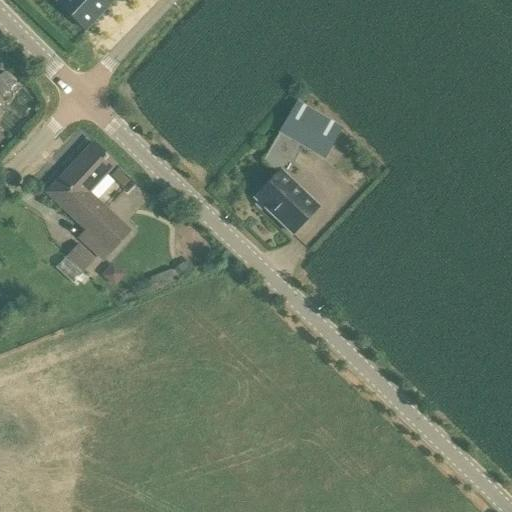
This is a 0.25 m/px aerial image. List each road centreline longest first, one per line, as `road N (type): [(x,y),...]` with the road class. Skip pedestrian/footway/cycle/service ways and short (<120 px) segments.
road 1 (unclassified): [(509,511),(79,93)]
road 2 (unclassified): [(79,93),(169,0)]
